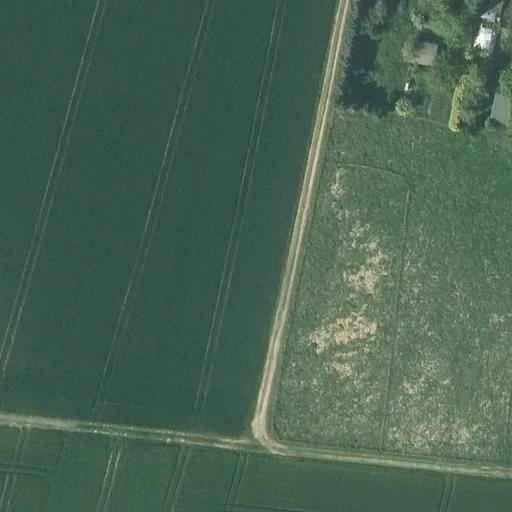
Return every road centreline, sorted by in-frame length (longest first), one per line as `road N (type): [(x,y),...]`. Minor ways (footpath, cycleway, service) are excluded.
road 1 (track): [(0,422),(511,472)]
road 2 (track): [(250,446),(338,0)]
